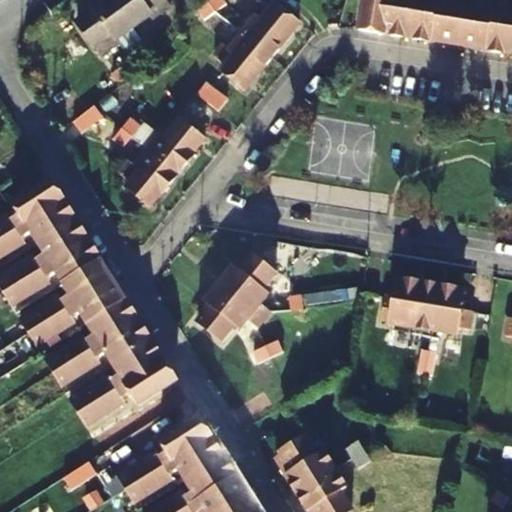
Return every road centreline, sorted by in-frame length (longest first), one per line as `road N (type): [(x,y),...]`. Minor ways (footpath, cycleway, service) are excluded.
road 1 (residential): [(511,69),(364,44),(322,54),(200,210)]
road 2 (residential): [(511,263),(200,210)]
road 3 (residential): [(134,285),(279,511)]
road 4 (residential): [(0,60),(134,285)]
